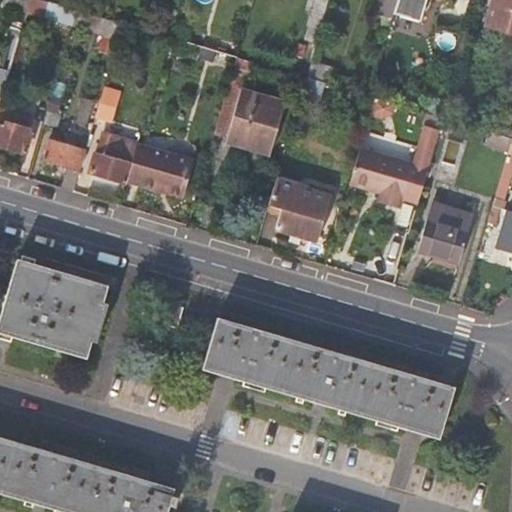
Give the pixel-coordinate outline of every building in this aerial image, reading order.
[(5,0),(4,6),(27,13),(30,0),(5,0)] [(30,0),(27,13),(44,18),(49,3),(38,0),(30,0)] [(317,0),(305,40),(317,43),(329,0),(317,0)] [(403,0),(379,0),(377,9),(394,14),(399,16),(403,0)] [(403,0),(399,16),(420,22),(427,0),(403,0)] [(511,0),(495,0),(488,24),(511,31),(511,0)] [(44,18),(73,26),(77,11),(60,6),(49,3),(44,18)] [(73,26),(119,40),(123,25),(103,19),(101,18),(77,11),(73,26)] [(207,36),(203,48),(237,58),(243,37),(228,33),(225,41),(207,36)] [(247,82),(253,62),(237,58),(231,78),(247,82)] [(334,69),(311,62),(306,78),(330,85),(334,69)] [(0,97),(2,98),(10,72),(0,68),(0,97)] [(335,95),(372,107),(375,98),(370,97),(333,86),(330,85),(306,78),(300,100),(331,109),(335,95)] [(285,103),(229,87),(220,115),(214,137),(227,140),(226,143),(269,155),(285,103)] [(114,100),(102,96),(95,118),(107,121),(114,100)] [(16,114),(0,110),(0,147),(24,155),(31,131),(13,126),(16,114)] [(60,116),(48,113),(44,125),(56,128),(60,116)] [(450,133),(454,121),(443,119),(440,130),(450,133)] [(511,126),(491,120),(488,131),(511,138),(511,126)] [(411,163),(362,148),(360,148),(349,184),(381,193),(379,198),(401,204),(402,200),(418,204),(440,130),(424,125),(413,163),(411,163)] [(484,144),(509,151),(511,138),(488,131),(484,144)] [(90,173),(126,184),(127,181),(137,145),(105,136),(100,156),(95,155),(90,173)] [(66,167),(60,189),(73,193),(86,152),(49,141),(43,160),(66,167)] [(155,151),(137,145),(127,181),(182,198),(193,161),(155,151)] [(317,241),(328,199),(275,184),(268,206),(281,209),(275,229),(317,241)] [(401,204),(379,198),(378,202),(400,208),(401,204)] [(418,250),(459,263),(473,216),(431,204),(418,250)] [(511,211),(508,211),(497,248),(511,253),(511,211)] [(108,305),(102,303),(106,286),(18,261),(0,322),(0,332),(13,337),(85,357),(90,341),(97,343),(108,305)] [(182,309),(163,304),(158,322),(176,328),(182,309)] [(452,388),(421,379),(320,349),(218,320),(205,369),(438,438),(452,388)] [(0,492),(67,511),(166,511),(168,506),(175,507),(178,498),(171,496),(173,489),(150,482),(73,460),(0,438),(0,492)]
